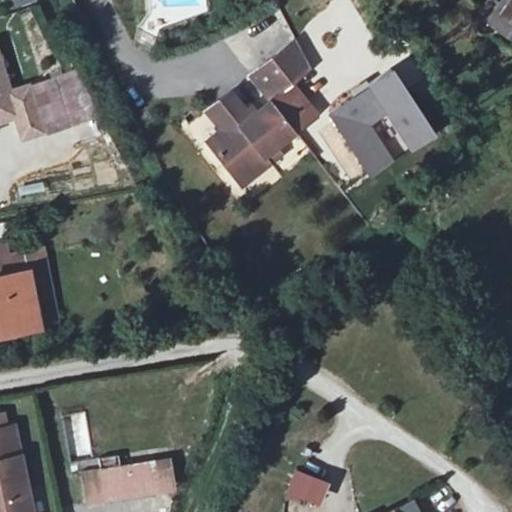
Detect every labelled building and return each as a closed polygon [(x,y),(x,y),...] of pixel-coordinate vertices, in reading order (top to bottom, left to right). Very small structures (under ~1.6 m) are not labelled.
[(511,0),(498,0),(485,19),(511,38),(511,0)] [(313,44),(272,77),(198,140),(225,172),(232,167),(242,178),(251,170),(262,180),(284,168),(279,156),(291,148),(274,123),(317,90),(335,103),(359,80),(331,40),(315,53),(313,44)] [(61,72),(36,76),(45,127),(69,124),(61,72)] [(0,222),(0,237),(11,237),(10,222),(0,222)] [(0,331),(38,322),(26,264),(0,269),(0,331)] [(27,412),(0,416),(0,504),(1,511),(15,511),(45,506),(27,412)] [(155,467),(104,475),(109,508),(160,499),(155,467)] [(332,482),(294,467),(282,495),(323,508),(332,482)]
